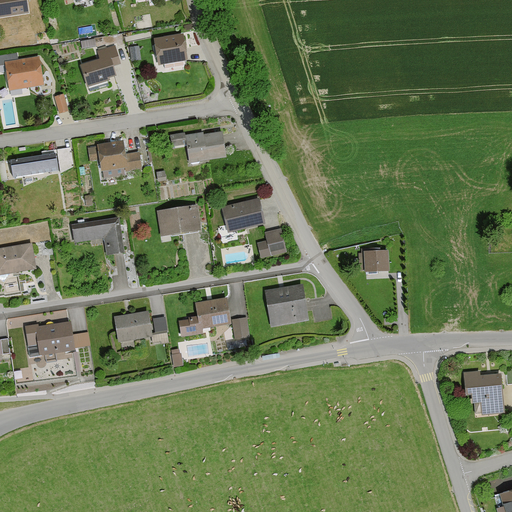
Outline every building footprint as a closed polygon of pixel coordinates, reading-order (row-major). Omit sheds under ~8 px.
[(0,0),(0,19),(25,15),(22,0),(0,0)] [(183,63),(178,36),(149,41),(153,68),(183,63)] [(96,37),(81,40),(82,46),(97,44),(96,37)] [(111,47),(94,53),(96,61),(78,67),(84,88),(112,79),(109,69),(117,66),(111,47)] [(138,62),(136,48),(128,49),(129,63),(138,62)] [(40,89),(36,59),(1,64),(5,94),(40,89)] [(66,113),(62,97),(51,99),(55,116),(66,113)] [(182,138),(182,134),(166,137),(168,149),(182,147),(185,166),(223,159),(219,135),(200,138),(199,135),(182,138)] [(120,157),(119,142),(93,145),(93,148),(85,149),(87,163),(95,162),(96,173),(123,170),(123,175),(138,173),(136,155),(120,157)] [(68,151),(55,153),(58,171),(70,169),(68,151)] [(50,155),(6,162),(9,180),(53,173),(50,155)] [(260,227),(254,201),(218,209),(224,235),(260,227)] [(196,233),(193,208),(155,212),(158,238),(196,233)] [(120,254),(115,219),(68,225),(71,245),(100,241),(102,257),(120,254)] [(281,255),(276,231),(261,235),(262,243),(253,245),(256,260),(281,255)] [(0,275),(32,271),(28,246),(0,249),(0,275)] [(386,274),(385,253),(361,254),(362,275),(386,274)] [(298,287),(261,293),(267,329),(304,323),(298,287)] [(191,304),(192,318),(174,321),(176,338),(198,335),(197,330),(226,326),(223,300),(191,304)] [(148,338),(145,313),(111,317),(114,342),(148,338)] [(247,347),(243,319),(229,320),(232,341),(223,342),(224,350),(247,347)] [(36,329),(35,326),(21,328),(24,350),(33,349),(34,358),(69,354),(65,325),(36,329)] [(165,342),(163,334),(149,336),(150,345),(165,342)] [(88,348),(86,335),(70,337),(72,350),(88,348)] [(178,367),(176,350),(168,351),(170,368),(178,367)] [(501,416),(498,375),(477,376),(477,373),(460,374),(462,397),(467,397),(468,406),(471,406),(471,415),(480,415),(480,418),(501,416)] [(511,511),(511,491),(496,497),(499,509),(493,511),(511,511)]
